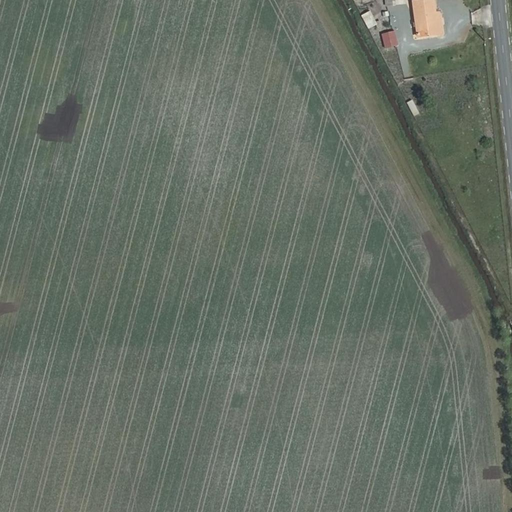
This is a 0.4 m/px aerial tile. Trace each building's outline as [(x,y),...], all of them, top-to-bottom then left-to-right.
[(436,46),(434,27),(431,10),(415,12),(418,48),(436,46)] [(371,11),(361,15),(368,29),(378,25),(371,11)] [(439,27),(434,27),(436,46),(442,45),(439,27)] [(386,49),(399,45),(395,30),(382,34),(386,49)] [(414,117),(420,114),(413,100),(407,102),(414,117)]
